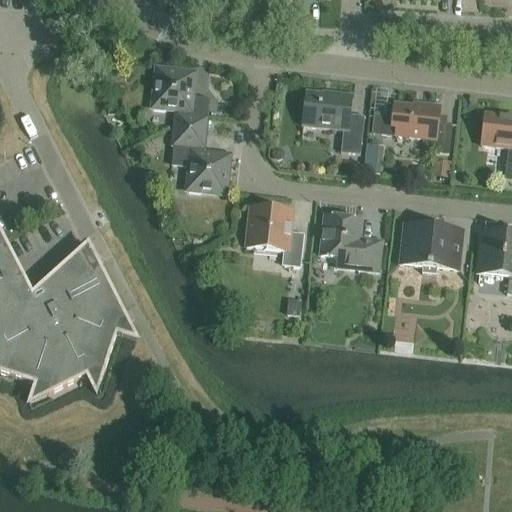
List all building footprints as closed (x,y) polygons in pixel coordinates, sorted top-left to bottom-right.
[(176,111),(173,133),(205,136),(207,120),(205,120),(207,101),(191,100),(193,77),(157,73),(155,95),(152,98),(151,109),(153,112),(164,113),(167,111),(176,111)] [(364,119),(349,118),(351,99),(331,96),(331,98),(306,95),(302,129),(343,133),(340,156),(360,159),(364,119)] [(395,139),(426,143),(424,154),(448,157),(452,127),(446,126),(446,120),(439,119),(440,109),(422,107),(422,110),(394,107),(392,121),(383,120),(381,137),(395,139)] [(511,117),(499,116),(499,119),(485,117),(481,149),(507,152),(504,182),(511,183),(511,117)] [(205,136),(173,133),(172,149),(174,149),(172,168),(190,170),(190,178),(187,181),(186,191),(188,194),(199,196),(202,193),(224,196),(228,160),(203,157),(205,136)] [(290,235),(292,216),(250,211),(249,225),(246,227),(245,235),(247,237),(246,251),(283,255),(282,266),(284,269),(297,271),(300,269),(304,237),(290,235)] [(336,271),(378,275),(382,245),(359,242),(361,224),(341,221),(341,219),(330,218),(329,220),(324,219),(319,259),(337,261),(336,271)] [(399,268),(422,270),(421,276),(435,278),(436,272),(459,274),(463,234),(403,228),(399,268)] [(0,375),(35,387),(29,407),(30,408),(30,407),(86,378),(96,397),(97,397),(96,396),(116,336),(136,343),(136,341),(135,341),(88,249),(93,245),(92,244),(31,298),(13,263),(5,246),(0,236),(0,375)] [(506,297),(511,298),(511,239),(483,237),(479,276),(508,279),(506,297)]
